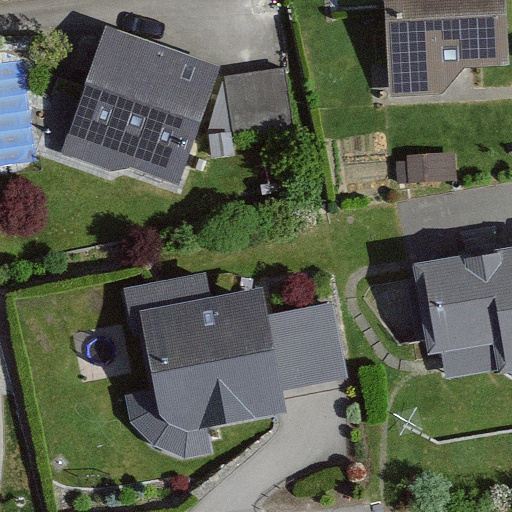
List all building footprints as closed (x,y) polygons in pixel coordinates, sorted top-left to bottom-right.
[(511,75),(511,0),(394,0),(399,103),(451,101),(463,77),(511,75)] [(64,159),(109,176),(132,173),(179,191),(222,83),(181,67),(184,60),(114,32),(64,159)] [(293,132),(285,80),(227,89),(235,141),(293,132)] [(511,255),(418,267),(430,366),(444,364),(447,384),(511,376),(511,387),(511,255)] [(214,305),(211,282),(121,291),(125,334),(146,332),(153,395),(117,398),(120,430),(151,451),(186,460),(207,457),(204,432),(298,422),(294,389),(336,384),(328,314),(276,320),(273,298),(214,305)]
